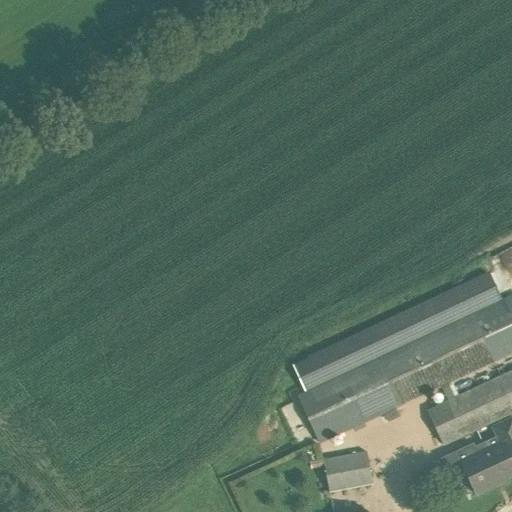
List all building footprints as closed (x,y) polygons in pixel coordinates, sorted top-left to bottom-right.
[(311,388),(296,395),(318,443),(511,352),(511,295),(499,302),(488,276),(300,362),(311,388)] [(511,370),(438,405),(454,440),(511,413),(511,370)] [(500,442),(459,461),(467,478),(466,481),(469,489),(473,490),(475,495),(511,477),(511,417),(492,426),(500,442)] [(365,452),(322,460),(328,493),(371,485),(365,452)] [(0,485),(10,478),(0,464),(0,485)]
